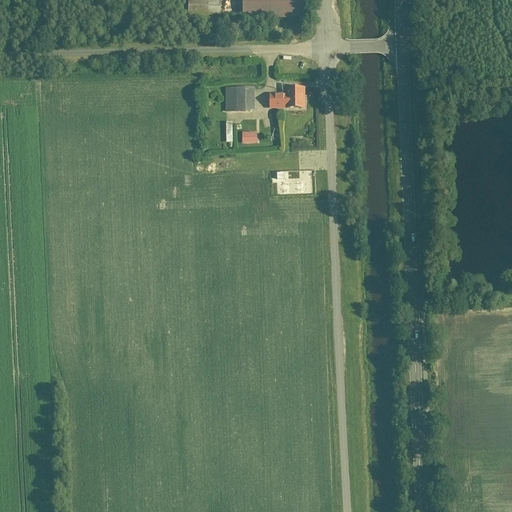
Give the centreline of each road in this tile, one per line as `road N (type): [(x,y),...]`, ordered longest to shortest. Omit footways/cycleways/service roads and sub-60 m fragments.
road 1 (tertiary): [(420,511),(400,45)]
road 2 (unclassified): [(325,47),(345,511)]
road 3 (unclassified): [(325,47),(0,55)]
